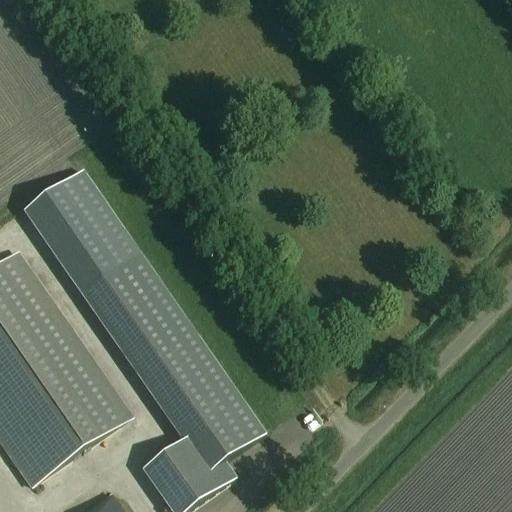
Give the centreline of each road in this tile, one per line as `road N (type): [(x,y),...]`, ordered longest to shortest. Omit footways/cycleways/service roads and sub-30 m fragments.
road 1 (track): [(363,445),(38,0)]
road 2 (unclassified): [(300,511),(511,290)]
